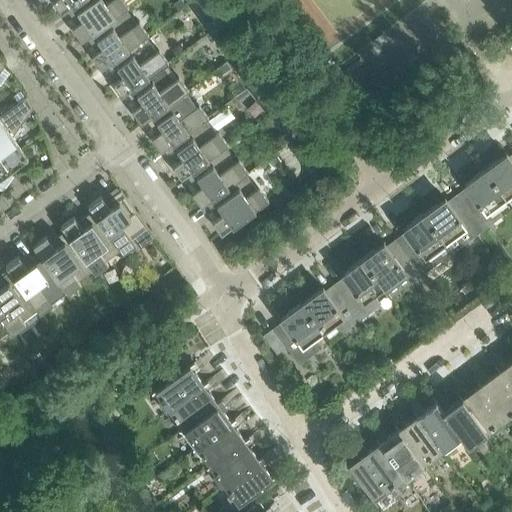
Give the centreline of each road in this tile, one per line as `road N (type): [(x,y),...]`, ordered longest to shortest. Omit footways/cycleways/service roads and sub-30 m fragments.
road 1 (residential): [(302,438),(494,307)]
road 2 (residential): [(382,183),(246,0)]
road 3 (residential): [(228,293),(382,183)]
road 4 (residential): [(228,293),(119,141)]
road 5 (residential): [(119,141),(19,0)]
road 6 (residential): [(302,438),(235,329),(228,293)]
road 7 (residential): [(382,183),(511,93)]
road 8 (residential): [(0,223),(119,141)]
